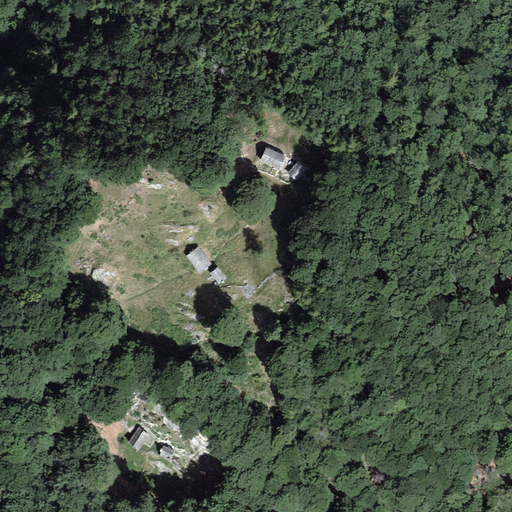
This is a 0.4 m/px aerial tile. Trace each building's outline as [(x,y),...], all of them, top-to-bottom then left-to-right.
[(279,170),(285,156),(266,147),(260,162),(279,170)] [(309,169),(298,160),(287,173),(298,182),(309,169)] [(199,274),(211,264),(198,247),(186,257),(199,274)] [(226,278),(218,267),(209,273),(218,284),(226,278)] [(149,435),(139,427),(127,442),(138,450),(149,435)] [(175,450),(163,445),(160,455),(171,459),(175,450)]
